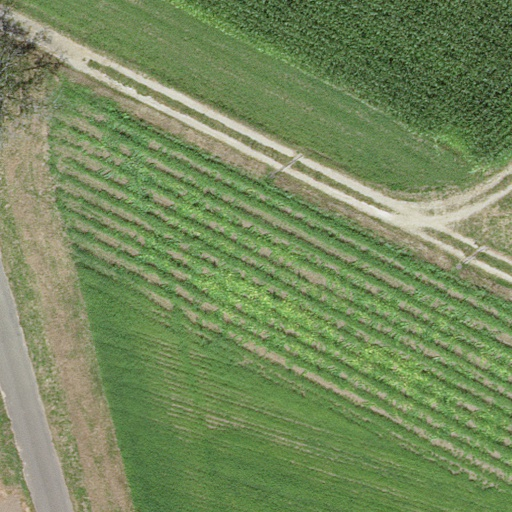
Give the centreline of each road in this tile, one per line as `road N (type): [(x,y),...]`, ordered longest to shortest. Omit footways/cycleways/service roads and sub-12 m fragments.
road 1 (track): [(511,283),(376,220),(84,56),(0,18)]
road 2 (residential): [(0,307),(55,511)]
road 3 (track): [(511,168),(467,205),(376,220)]
